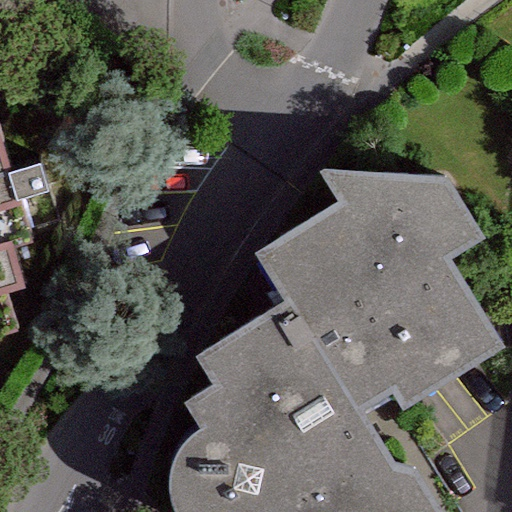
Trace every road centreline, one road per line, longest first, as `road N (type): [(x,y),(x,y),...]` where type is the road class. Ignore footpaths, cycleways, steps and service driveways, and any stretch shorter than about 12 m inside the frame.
road 1 (residential): [(57,511),(214,208),(291,116)]
road 2 (residential): [(291,116),(199,41),(199,0)]
road 3 (residential): [(291,116),(331,69),(361,0)]
